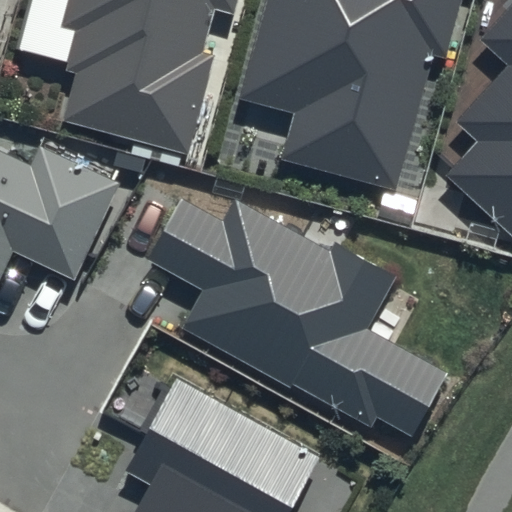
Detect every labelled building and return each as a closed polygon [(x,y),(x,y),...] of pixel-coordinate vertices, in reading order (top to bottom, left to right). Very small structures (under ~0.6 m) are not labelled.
[(99,0),(64,118),(180,153),(226,0),(99,0)] [(409,198),(459,0),(278,0),(253,100),(301,112),(287,167),(409,198)] [(511,240),(511,31),(495,49),(511,65),(511,80),(473,121),(494,147),(456,186),(511,240)] [(0,285),(16,250),(80,279),(125,182),(45,146),(32,175),(0,160),(0,285)] [(185,329),(414,451),(453,379),(375,338),(391,307),(191,200),(156,265),(205,291),(185,329)] [(152,483),(133,511),(292,511),(318,463),(171,387),(122,464),(152,483)]
